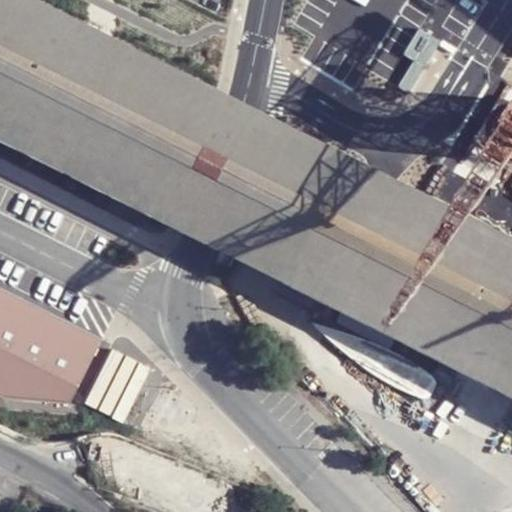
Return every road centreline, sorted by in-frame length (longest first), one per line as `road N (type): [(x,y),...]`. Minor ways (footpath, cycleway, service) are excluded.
road 1 (unclassified): [(265,0),(197,242)]
road 2 (unknown): [(42,474),(78,466),(108,472),(181,511)]
